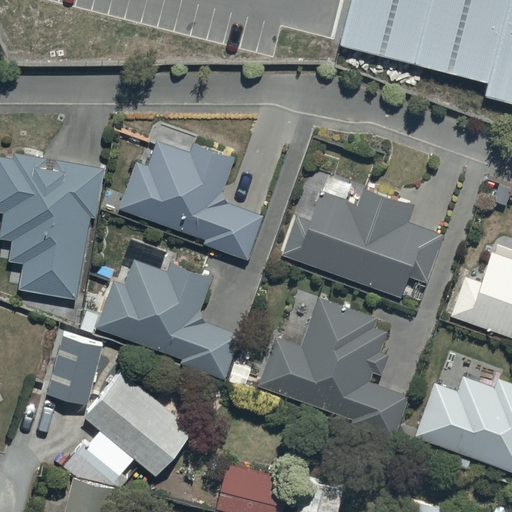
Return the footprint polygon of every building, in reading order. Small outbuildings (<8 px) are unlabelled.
[(511,0),(350,0),(341,39),(491,78),(488,88),(511,94),(511,0)] [(137,152),(121,200),(207,230),(205,236),(250,252),(265,207),(231,195),(226,181),(237,148),(195,133),(191,144),(159,133),(151,157),(137,152)] [(23,255),(20,281),(80,290),(93,208),(98,209),(106,159),(17,145),(16,151),(0,148),(0,201),(5,203),(1,229),(14,231),(11,253),(23,255)] [(300,203),(284,246),(401,289),(409,267),(428,274),(446,226),(409,212),(416,194),(365,176),(359,193),(324,180),(314,208),(300,203)] [(115,271),(99,318),(185,350),(183,355),(227,371),(243,326),(208,313),(202,301),(214,266),(174,252),(170,263),(163,261),(169,241),(134,229),(127,248),(135,251),(127,275),(115,271)] [(465,267),(451,307),(511,328),(511,248),(493,242),(482,273),(465,267)] [(278,329),(260,376),(397,428),(412,388),(371,373),(374,364),(381,366),(389,346),(381,343),(388,324),(375,319),(379,309),(320,287),(309,317),(292,311),(285,331),(278,329)] [(105,334),(65,324),(50,386),(90,395),(105,334)] [(74,469),(111,479),(136,450),(157,468),(196,422),(125,362),(87,406),(102,421),(64,459),(74,469)] [(436,373),(415,427),(511,462),(511,372),(500,368),(496,378),(464,366),(458,382),(436,373)] [(44,399),(29,395),(16,435),(29,439),(32,429),(46,433),(54,408),(42,404),(44,399)] [(230,454),(218,501),(261,511),(282,511),(293,470),(230,454)] [(111,479),(74,469),(65,509),(77,511),(111,511),(118,480),(111,479)] [(336,511),(344,479),(307,470),(296,511),(336,511)] [(457,511),(459,504),(408,491),(403,511),(457,511)]
